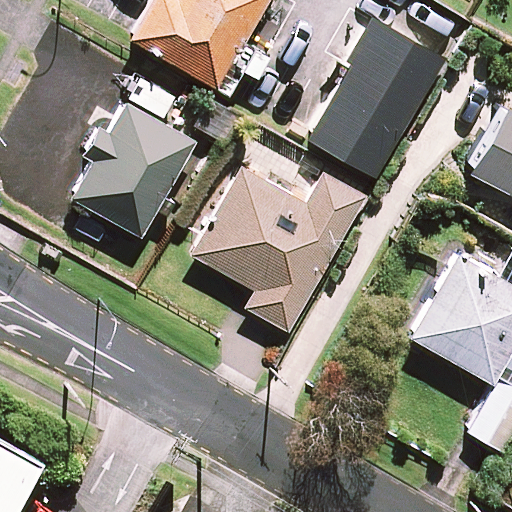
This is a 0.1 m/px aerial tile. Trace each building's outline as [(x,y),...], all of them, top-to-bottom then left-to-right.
[(262,0),(147,0),(128,36),(224,91),(238,66),(252,74),(263,54),(239,41),(262,0)] [(438,53),(368,16),(304,135),(374,173),(438,53)] [(122,99),(114,114),(99,105),(76,146),(91,155),(69,194),(139,233),(153,207),(165,214),(174,198),(162,191),(192,137),(122,99)] [(511,104),(502,99),(466,172),(511,194),(511,104)] [(303,198),(241,162),(190,252),(253,288),(243,305),(286,329),(363,193),(319,168),(303,198)] [(511,420),(511,251),(500,245),(488,266),(450,245),(401,329),(493,382),(466,429),(497,446),(511,420)] [(43,455),(0,431),(0,511),(8,511),(16,499),(43,455)]
